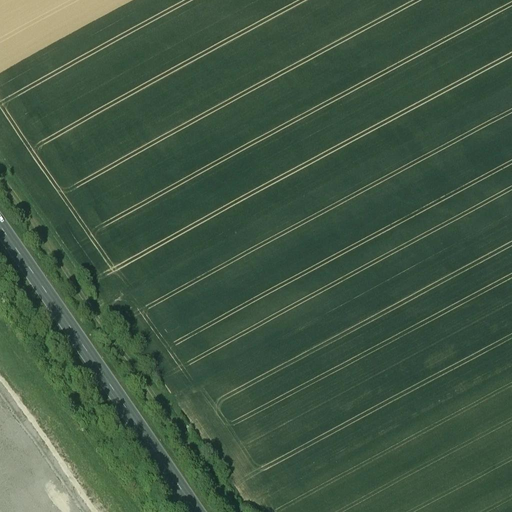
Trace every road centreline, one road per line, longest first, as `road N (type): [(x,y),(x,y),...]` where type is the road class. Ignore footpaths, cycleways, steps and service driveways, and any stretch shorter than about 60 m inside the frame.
road 1 (track): [(231,511),(0,167)]
road 2 (primary): [(193,511),(0,232)]
